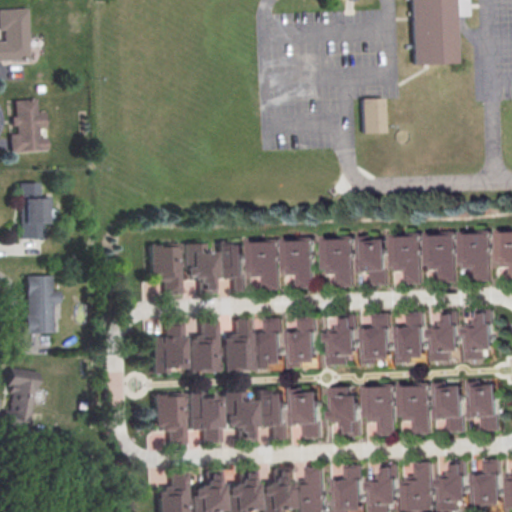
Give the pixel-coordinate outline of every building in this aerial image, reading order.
[(411,0),(415,66),(456,64),(452,0),(411,0)] [(0,7),(24,7),(27,58),(0,59),(0,40),(1,40),(1,28),(0,28),(0,7)] [(11,99),(32,97),(34,110),(41,110),(43,127),(35,128),(35,136),(43,136),(44,148),(7,151),(6,133),(13,132),(13,125),(9,125),(8,116),(12,115),(11,99)] [(381,97),(359,97),(360,132),(382,132),(381,97)] [(16,182),(17,237),(40,237),(39,222),(43,222),(43,196),(36,196),(36,181),(16,182)] [(511,227),(499,228),(500,261),(505,261),(505,265),(511,265),(511,227)] [(495,280),(493,229),(462,230),(464,263),(469,263),(469,267),(477,266),(478,281),(495,280)] [(460,281),(458,230),(428,231),(429,264),(434,264),(434,268),(443,268),(443,282),(460,281)] [(426,283),(424,232),(394,233),(395,266),(400,266),(400,270),(408,270),(409,284),(426,283)] [(391,284),(389,233),(358,234),(360,271),(373,271),(374,285),(391,284)] [(356,285),(354,234),(324,235),(325,268),(330,268),(330,272),(339,272),(339,286),(356,285)] [(317,287),(315,236),(285,237),(286,270),(291,270),(291,274),(300,273),(300,288),(317,287)] [(282,288),(280,237),(250,238),(252,271),(256,271),(257,275),(265,275),(266,289),(282,288)] [(247,290),(245,239),(215,240),(216,277),(230,276),(230,291),(247,290)] [(213,292),(211,241),(181,242),(182,275),(187,274),(187,278),(196,278),(196,292),(213,292)] [(178,293),(177,242),(146,243),(148,276),(152,276),(153,280),(161,279),(162,294),(178,293)] [(24,275),(48,274),(48,290),(56,289),(56,301),(49,302),(50,332),(23,332),(22,312),(25,312),(24,275)] [(495,308),(497,348),(488,349),(488,359),(467,359),(466,327),(471,327),(471,323),(479,322),(479,308),(495,308)] [(461,309),(462,350),(453,350),(453,360),(433,361),(431,328),(437,328),(436,324),(444,324),(444,309),(461,309)] [(392,311),(393,356),(377,357),(378,363),(363,363),(362,326),(375,326),(375,312),(392,311)] [(426,311),(428,356),(412,357),(412,362),(398,363),(396,326),(410,325),(409,311),(426,311)] [(357,313),(359,353),(349,354),(349,363),(329,364),(328,332),(333,331),(333,328),(340,327),(340,314),(357,313)] [(283,316),(285,366),(255,368),(254,335),(259,335),(259,330),(266,330),(266,317),(283,316)] [(317,316),(319,366),(289,368),(288,335),(293,335),(293,330),(301,330),(300,317),(317,316)] [(249,318),(251,368),(221,370),(219,337),(225,337),(224,332),(232,332),(231,319),(249,318)] [(214,319),(216,370),(186,371),(185,339),(190,338),(190,334),(197,333),(197,320),(214,319)] [(180,321),(182,366),(165,367),(165,372),(152,373),(151,340),(156,340),(156,336),(163,335),(162,321),(180,321)] [(35,370),(32,389),(31,389),(27,414),(25,413),(22,429),(0,426),(2,409),(6,410),(8,394),(6,393),(7,386),(3,385),(6,366),(35,370)] [(500,429),(498,378),(468,379),(469,416),(482,416),(483,430),(500,429)] [(465,431),(463,380),(433,381),(435,418),(448,417),(448,431),(465,431)] [(431,433),(429,382),(399,383),(400,416),(405,416),(405,420),(413,419),(414,434),(431,433)] [(397,434),(395,383),(365,384),(366,417),(371,416),(371,420),(379,420),(380,434),(397,434)] [(362,435),(360,384),(329,385),(331,418),(335,418),(336,422),(344,422),(345,436),(362,435)] [(322,437),(320,391),(305,392),(304,386),(290,387),(291,423),(304,423),(305,437),(322,437)] [(288,438),(286,392),(270,393),(270,387),(256,388),(257,425),(270,424),(271,439),(288,438)] [(253,440),(251,389),(221,390),(222,423),(227,422),(227,427),(236,426),(236,440),(253,440)] [(219,441),(217,395),(201,396),(201,390),(187,391),(188,428),(201,427),(202,441),(219,441)] [(184,443),(182,392),(152,393),(153,426),(158,426),(158,430),(167,429),(167,444),(184,443)] [(501,457),(503,503),(487,503),(488,509),(473,510),(472,473),(485,472),(485,458),(501,457)] [(467,459),(469,504),(453,505),(453,511),(439,511),(438,478),(442,478),(442,474),(451,474),(450,460),(467,459)] [(432,460),(434,505),(418,506),(418,511),(404,511),(403,479),(407,479),(407,475),(416,475),(415,460),(432,460)] [(398,462),(400,507),(384,508),(384,511),(369,511),(369,481),(373,481),(373,477),(382,476),(381,462),(398,462)] [(363,463),(365,509),(349,509),(349,511),(334,511),(334,479),(347,478),(346,464),(363,463)] [(324,464),(324,511),(294,511),(294,484),(299,484),(299,480),(307,479),(307,465),(324,464)] [(289,466),(290,511),(275,511),(259,511),(259,485),(264,485),(264,481),(272,481),(272,466),(289,466)] [(254,467),(256,508),(246,509),(246,511),(225,511),(225,487),(229,487),(229,483),(238,482),(237,468),(254,467)] [(220,469),(221,511),(191,511),(190,488),(195,488),(195,484),(203,484),(203,469),(220,469)] [(185,471),(186,511),(156,511),(156,490),(161,490),(161,486),(169,485),(168,471),(185,471)]
